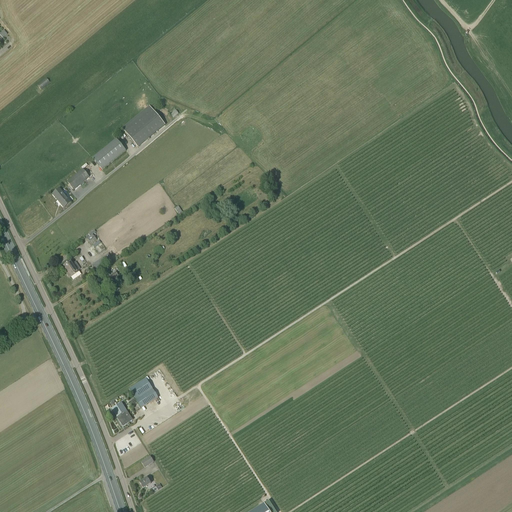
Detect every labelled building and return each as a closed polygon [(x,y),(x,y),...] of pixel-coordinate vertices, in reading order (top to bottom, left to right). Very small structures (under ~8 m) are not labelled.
[(38,86),(41,90),(50,83),(46,79),(38,86)] [(147,105),(120,128),(134,144),(162,122),(147,105)] [(175,111),(174,109),(169,112),(171,114),(170,114),(173,118),(178,114),(176,110),(175,111)] [(92,159),(102,171),(126,151),(116,139),(92,159)] [(73,191),(89,178),(83,170),(67,183),(73,191)] [(71,203),(59,189),(52,195),(64,209),(71,203)] [(94,231),(86,237),(91,245),(97,240),(93,235),(96,233),(94,231)] [(108,255),(91,266),(95,271),(112,260),(108,255)] [(67,275),(70,279),(79,273),(71,261),(63,267),(68,274),(67,275)] [(116,272),(109,276),(108,274),(104,277),(106,279),(108,283),(118,276),(116,272)] [(158,398),(146,379),(129,390),(141,409),(158,398)] [(132,420),(121,403),(114,408),(119,416),(117,418),(123,427),(132,420)] [(154,462),(150,457),(141,462),(145,468),(154,462)] [(139,483),(143,489),(151,484),(149,481),(152,480),(150,477),(147,478),(139,483)]
